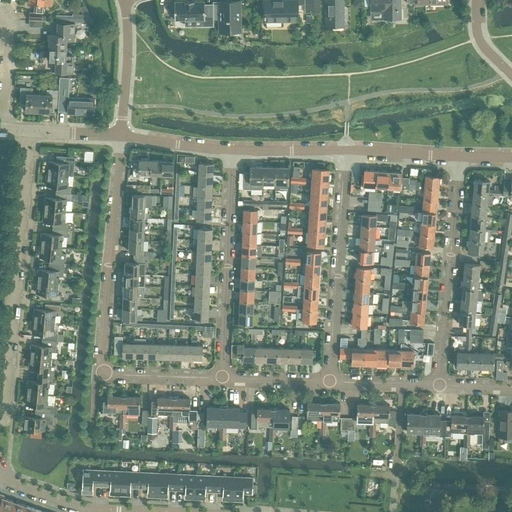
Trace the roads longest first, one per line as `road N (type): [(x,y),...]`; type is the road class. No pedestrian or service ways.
road 1 (residential): [(26,131),(0,413)]
road 2 (residential): [(121,135),(100,375)]
road 3 (residential): [(345,151),(331,382)]
road 4 (residential): [(459,157),(438,385)]
road 5 (residential): [(221,378),(231,150)]
road 6 (residential): [(0,458),(11,484),(84,509),(137,511)]
road 7 (residential): [(121,135),(123,0)]
road 8 (residential): [(100,375),(221,378)]
